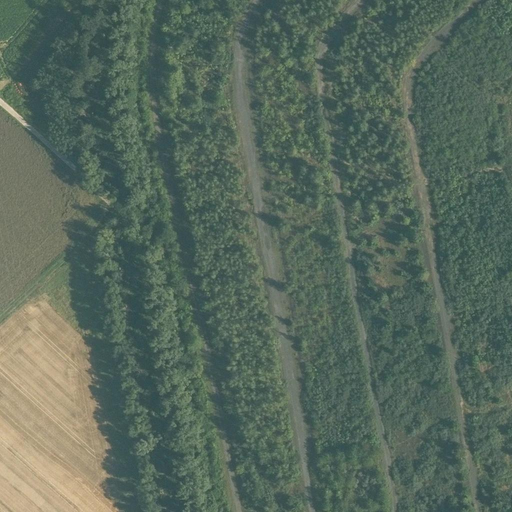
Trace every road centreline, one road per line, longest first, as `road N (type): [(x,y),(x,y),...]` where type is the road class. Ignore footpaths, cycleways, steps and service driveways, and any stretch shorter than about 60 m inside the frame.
road 1 (track): [(366,0),(324,53),(321,73),(395,511)]
road 2 (track): [(262,0),(241,45),(241,82),(314,511)]
road 3 (track): [(160,0),(150,88),(159,162),(236,511)]
road 4 (track): [(0,319),(99,224),(105,207),(0,103)]
